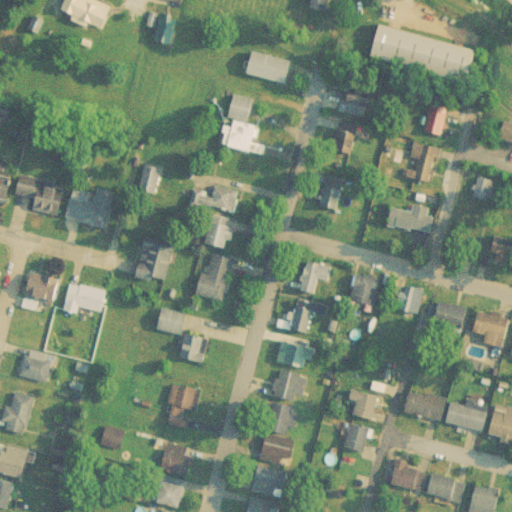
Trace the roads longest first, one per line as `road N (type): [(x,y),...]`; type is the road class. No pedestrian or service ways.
road 1 (residential): [(211,511),(323,69)]
road 2 (residential): [(370,511),(475,106)]
road 3 (residential): [(282,231),(511,291)]
road 4 (residential): [(0,232),(132,269)]
road 5 (residential): [(390,439),(511,465)]
